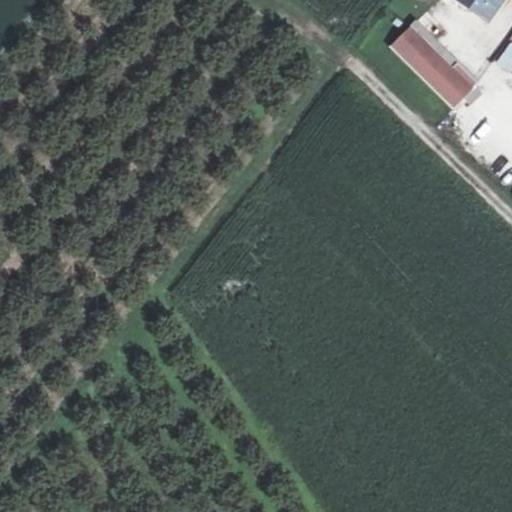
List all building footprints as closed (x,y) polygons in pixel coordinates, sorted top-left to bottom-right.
[(459,0),(484,18),(496,0),(459,0)] [(455,111),(482,84),(417,21),(390,49),(455,111)] [(511,72),(511,44),(499,63),(511,72)] [(464,139),(487,116),(478,107),(464,121),(465,122),(456,131),(464,139)] [(511,160),(511,140),(487,116),(464,139),(461,142),(496,177),(511,160)]
